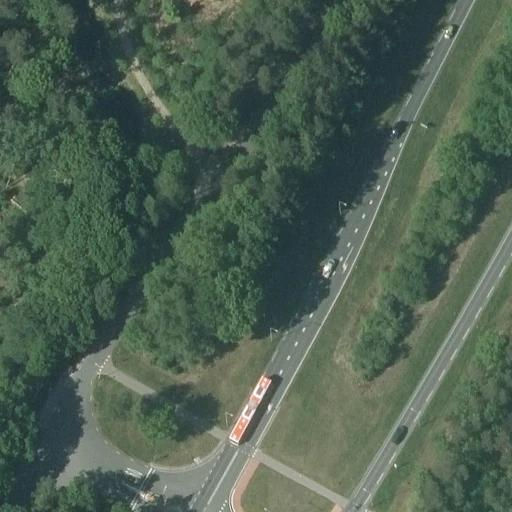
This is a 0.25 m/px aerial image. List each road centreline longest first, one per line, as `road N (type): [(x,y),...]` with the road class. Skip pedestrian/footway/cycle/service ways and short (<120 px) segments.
road 1 (primary): [(466,0),(196,511)]
road 2 (unclassified): [(93,360),(348,0)]
road 3 (primary): [(349,511),(511,238)]
road 4 (track): [(218,182),(177,137),(137,73),(117,0)]
road 5 (unclassified): [(174,511),(52,430)]
